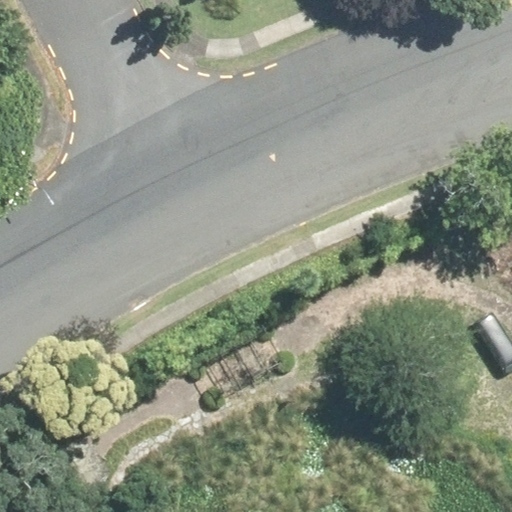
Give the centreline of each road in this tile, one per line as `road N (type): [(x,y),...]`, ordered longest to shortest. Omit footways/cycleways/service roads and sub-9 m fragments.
road 1 (residential): [(182,223),(511,74)]
road 2 (residential): [(82,0),(182,223)]
road 3 (residential): [(0,322),(182,223)]
